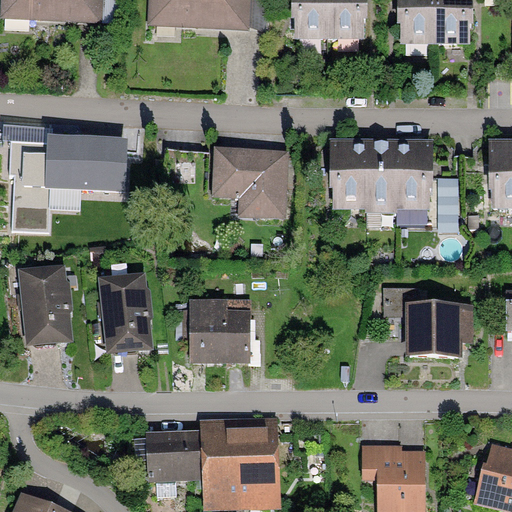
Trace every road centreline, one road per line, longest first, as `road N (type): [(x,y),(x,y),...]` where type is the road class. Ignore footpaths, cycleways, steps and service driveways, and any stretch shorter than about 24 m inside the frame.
road 1 (residential): [(0,105),(302,123),(511,123)]
road 2 (residential): [(23,397),(127,405),(511,402)]
road 3 (residential): [(23,397),(28,448),(116,511)]
